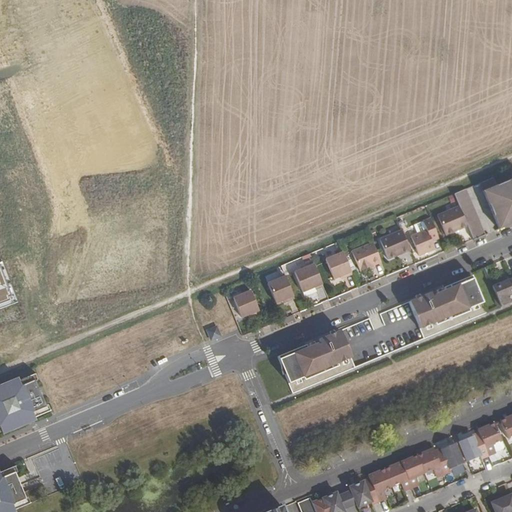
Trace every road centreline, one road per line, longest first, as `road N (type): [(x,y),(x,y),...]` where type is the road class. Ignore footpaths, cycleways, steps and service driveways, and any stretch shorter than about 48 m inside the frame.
road 1 (track): [(511,157),(0,371)]
road 2 (residential): [(238,350),(511,240)]
road 3 (residential): [(0,453),(238,350)]
road 4 (residential): [(511,400),(334,475)]
road 5 (residential): [(238,350),(297,490)]
